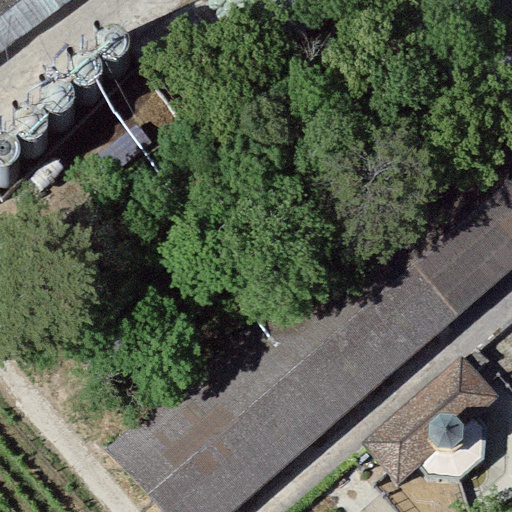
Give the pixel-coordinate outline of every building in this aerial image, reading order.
[(0,0),(0,29),(38,0),(0,0)] [(511,123),(111,460),(154,511),(235,511),(511,279),(511,123)] [(492,421),(508,407),(474,365),(366,457),(403,500),(427,478),(444,463),(437,456),(438,437),(455,424),(470,426),(477,434),(492,421)] [(444,463),(427,478),(446,497),(476,498),(502,473),(502,434),(492,421),(477,434),(482,439),(481,456),(469,468),(450,468),(444,463)] [(438,437),(437,456),(444,463),(450,468),(469,468),(481,456),(482,439),(477,434),(470,426),(455,424),(438,437)]
